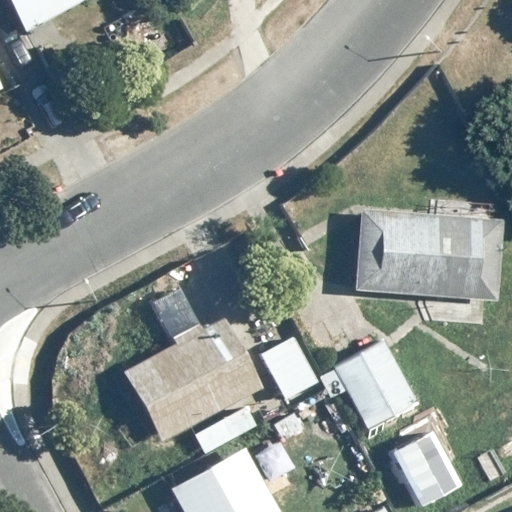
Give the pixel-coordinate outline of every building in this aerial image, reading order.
[(79,0),(0,0),(0,3),(17,34),(79,0)] [(487,305),(495,204),(424,198),(422,218),(369,213),(362,294),(487,305)] [(231,358),(197,294),(152,318),(167,345),(113,373),(152,444),(183,428),(197,455),(251,426),(237,400),(250,393),(231,358)] [(310,385),(287,337),(251,355),(275,403),(310,385)] [(370,339),(317,370),(354,433),(407,403),(370,339)] [(269,511),(237,450),(162,491),(173,511),(269,511)]
